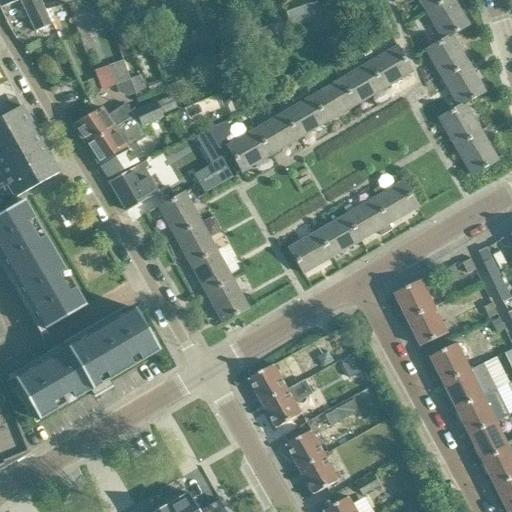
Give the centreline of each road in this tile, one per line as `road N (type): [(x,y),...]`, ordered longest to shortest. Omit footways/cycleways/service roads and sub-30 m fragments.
road 1 (residential): [(0,29),(207,372)]
road 2 (residential): [(358,284),(482,511)]
road 3 (residential): [(0,494),(207,372)]
road 4 (residential): [(358,284),(511,194)]
road 5 (residential): [(207,372),(358,284)]
road 6 (residential): [(207,372),(287,511)]
